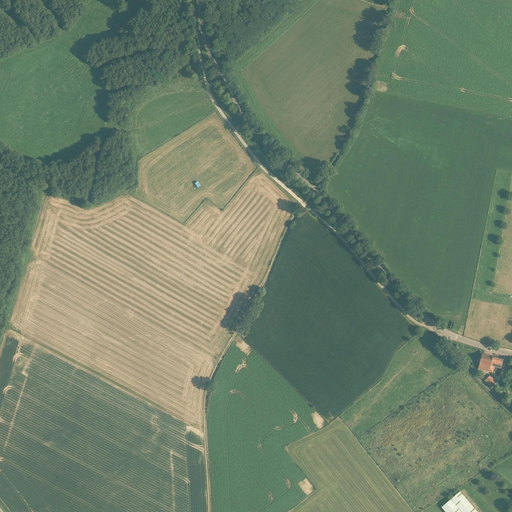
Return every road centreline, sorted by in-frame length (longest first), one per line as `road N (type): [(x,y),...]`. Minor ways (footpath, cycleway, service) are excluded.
road 1 (tertiary): [(447,333),(251,129),(209,52),(200,0)]
road 2 (track): [(209,511),(204,418),(211,377),(303,204)]
road 3 (track): [(303,204),(363,104),(391,0)]
